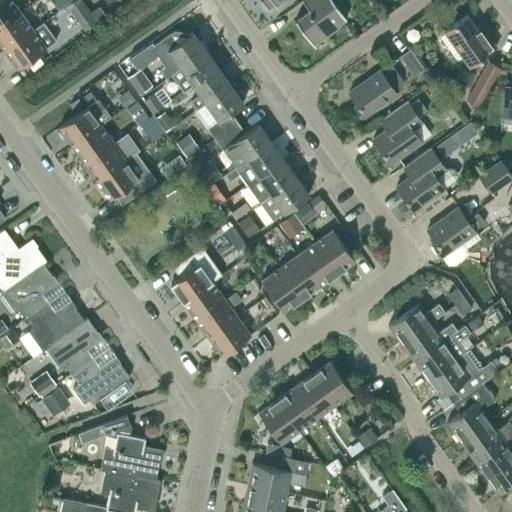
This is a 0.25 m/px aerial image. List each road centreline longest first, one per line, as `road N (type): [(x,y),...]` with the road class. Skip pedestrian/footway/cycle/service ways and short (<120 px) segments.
road 1 (residential): [(206,407),(0,125)]
road 2 (residential): [(342,316),(402,272),(407,253),(292,95)]
road 3 (residential): [(475,511),(423,440),(419,415),(342,316)]
road 4 (residential): [(206,407),(342,316)]
road 5 (residential): [(292,95),(423,0)]
